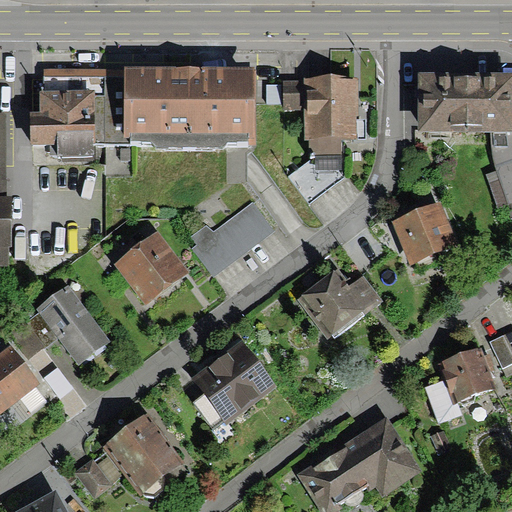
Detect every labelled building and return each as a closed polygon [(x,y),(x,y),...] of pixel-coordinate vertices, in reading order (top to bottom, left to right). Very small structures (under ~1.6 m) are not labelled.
[(255,146),(255,67),(126,67),(125,69),(45,69),(45,91),(42,92),(42,113),(32,113),(32,145),(58,145),(58,149),(58,157),(97,157),(97,146),(255,146)] [(283,110),(305,110),(305,140),(309,140),(309,156),(342,156),(342,141),(358,141),(358,79),(347,80),(347,76),(304,76),(304,79),(283,79),(283,86),(283,103),(283,110)] [(511,121),(508,122),(507,83),(471,83),(442,82),(419,83),(419,132),(490,131),(493,162),(511,202),(511,121)] [(283,103),(283,86),(267,86),(267,103),(283,103)] [(342,156),(309,156),(310,160),(287,177),(309,205),(339,183),(346,177),(340,170),(342,170),(342,156)] [(0,264),(8,265),(8,246),(13,246),(13,197),(7,197),(0,196),(0,264)] [(191,249),(213,277),(277,228),(255,200),(215,231),(206,226),(192,237),(197,244),(191,249)] [(394,221),(410,269),(456,254),(440,206),(403,218),(394,221)] [(131,287),(145,306),(189,273),(157,231),(114,263),(131,287)] [(293,312),(326,350),(367,314),(334,276),(325,284),(293,312)] [(65,349),(77,366),(111,341),(68,283),(34,309),(65,349)] [(511,346),(509,340),(491,349),(502,369),(511,364),(511,346)] [(0,414),(43,385),(14,343),(0,353),(0,414)] [(181,390),(213,433),(275,387),(242,344),(214,365),(181,390)] [(481,355),(474,358),(468,345),(440,360),(446,371),(436,376),(447,400),(458,395),(464,408),(493,394),(486,381),(499,375),(487,352),(481,355)] [(97,452),(139,502),(176,471),(148,437),(135,421),(97,452)] [(323,511),(334,511),(371,489),(381,503),(417,480),(384,430),(359,446),(347,454),(350,458),(307,486),(323,511)]
